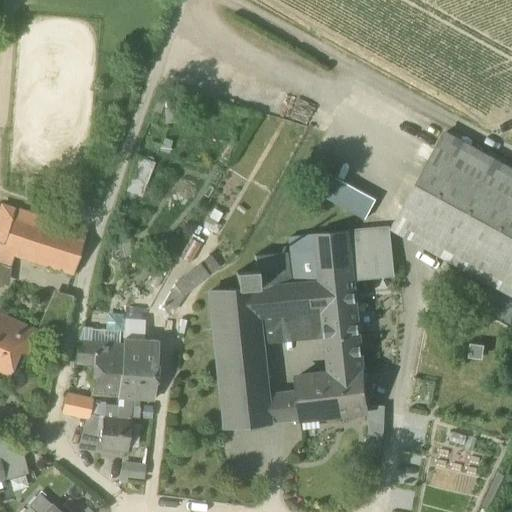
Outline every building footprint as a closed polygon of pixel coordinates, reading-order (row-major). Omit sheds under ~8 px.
[(186,107),(162,109),(163,123),(187,122),(186,107)] [(432,252),(511,296),(511,169),(446,133),(404,208),(444,230),(432,252)] [(154,163),(138,157),(125,191),(141,197),(154,163)] [(325,197),(366,219),(376,201),(335,178),(325,197)] [(44,182),(24,181),(24,195),(43,196),(44,182)] [(12,255),(71,273),(84,231),(31,215),(0,204),(0,243),(14,248),(12,255)] [(392,230),(432,252),(444,230),(404,208),(392,230)] [(389,228),(348,232),(353,280),(394,275),(389,228)] [(319,282),(353,280),(348,232),(316,234),(316,235),(289,238),(291,253),(253,256),(255,271),(235,273),(237,289),(319,282)] [(173,267),(183,272),(199,244),(189,239),(173,267)] [(0,263),(8,266),(12,255),(14,248),(0,243),(0,263)] [(207,257),(199,265),(208,275),(218,268),(207,257)] [(0,286),(2,287),(8,266),(0,263),(0,286)] [(183,295),(208,275),(199,265),(173,286),(183,295)] [(325,339),(329,375),(363,371),(353,280),(319,282),(322,311),(325,339)] [(322,311),(319,282),(237,289),(210,292),(224,428),(268,423),(265,396),(259,345),(257,318),(279,316),(322,311)] [(171,313),(183,295),(173,286),(160,307),(171,313)] [(35,336),(52,343),(67,304),(50,297),(35,336)] [(279,316),(282,343),(325,339),(322,311),(279,316)] [(257,318),(259,345),(282,343),(279,316),(257,318)] [(0,346),(19,354),(26,357),(35,336),(10,326),(11,325),(0,319),(0,346)] [(123,332),(123,337),(143,339),(144,321),(124,320),(123,332)] [(123,337),(123,332),(91,330),(91,328),(85,328),(77,342),(122,344),(123,337)] [(122,344),(120,371),(155,374),(157,340),(143,339),(123,337),(122,344)] [(90,393),(118,396),(120,371),(122,344),(77,342),(76,361),(94,363),(90,393)] [(0,372),(10,376),(19,354),(0,346),(0,372)] [(118,396),(124,397),(131,397),(153,400),(155,374),(120,371),(118,396)] [(367,406),(363,371),(329,375),(296,378),(296,392),(298,420),(367,412),(368,412),(367,406)] [(296,392),(283,394),(287,421),(298,420),(296,392)] [(268,423),(287,421),(283,394),(265,396),(268,423)] [(86,418),(86,416),(90,404),(91,402),(66,395),(62,411),(86,418)] [(129,421),(131,397),(124,397),(123,411),(118,410),(117,413),(104,412),(100,450),(127,452),(130,421),(129,421)] [(97,407),(90,404),(86,416),(96,419),(97,407)] [(368,430),(383,433),(384,407),(367,406),(368,412),(367,412),(368,430)] [(78,450),(93,454),(96,419),(86,416),(86,418),(83,430),(78,450)] [(378,458),(383,433),(368,430),(369,436),(359,453),(378,458)] [(17,446),(0,439),(0,470),(3,481),(24,474),(17,446)] [(118,482),(126,484),(126,479),(143,481),(146,464),(120,461),(118,482)] [(483,506),(494,511),(510,479),(499,473),(483,506)] [(28,508),(32,511),(46,511),(52,506),(40,495),(28,508)]
